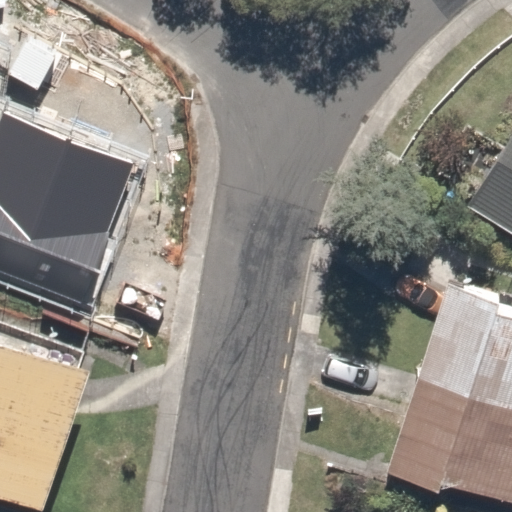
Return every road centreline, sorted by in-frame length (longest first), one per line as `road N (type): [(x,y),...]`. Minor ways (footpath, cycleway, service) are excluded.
road 1 (residential): [(210,511),(272,197),(319,84)]
road 2 (residential): [(167,0),(319,84)]
